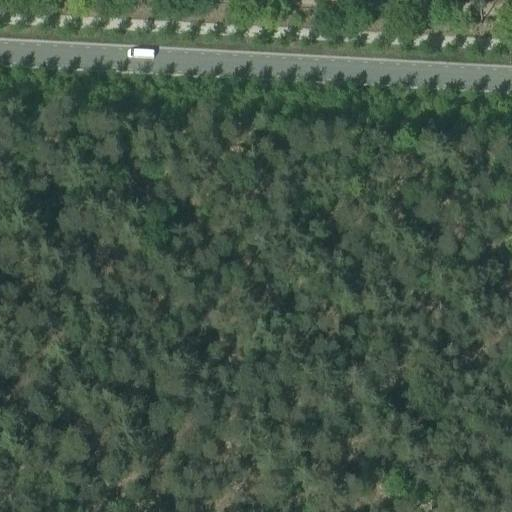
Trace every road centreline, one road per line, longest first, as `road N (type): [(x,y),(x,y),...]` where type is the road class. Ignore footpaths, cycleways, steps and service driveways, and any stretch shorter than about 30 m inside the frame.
road 1 (primary): [(511,81),(0,53)]
road 2 (track): [(0,500),(162,511)]
road 3 (track): [(511,12),(357,0)]
